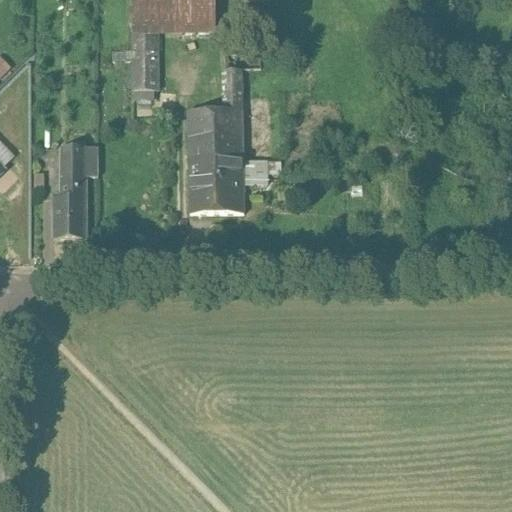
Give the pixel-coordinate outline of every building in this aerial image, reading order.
[(132,0),(132,24),(157,24),(214,24),(213,0),(132,0)] [(157,24),(132,24),(132,36),(157,36),(157,24)] [(157,36),(132,36),(133,94),(157,94),(157,36)] [(259,55),(224,57),(225,72),(222,72),(223,88),(241,88),(241,72),(260,72),(259,55)] [(0,83),(13,67),(0,57),(0,83)] [(242,113),(241,88),(223,88),(223,113),(242,113)] [(430,121),(430,104),(418,104),(418,121),(430,121)] [(243,162),(242,113),(223,113),(188,114),(189,163),(243,162)] [(98,151),(64,151),(64,179),(87,179),(87,180),(98,180),(98,151)] [(243,162),(189,163),(190,217),(244,216),(243,175),(243,162)] [(269,162),(243,162),(243,175),(269,175),(269,162)] [(87,180),(87,179),(64,179),(64,202),(53,202),(53,243),(87,243),(87,180)]
